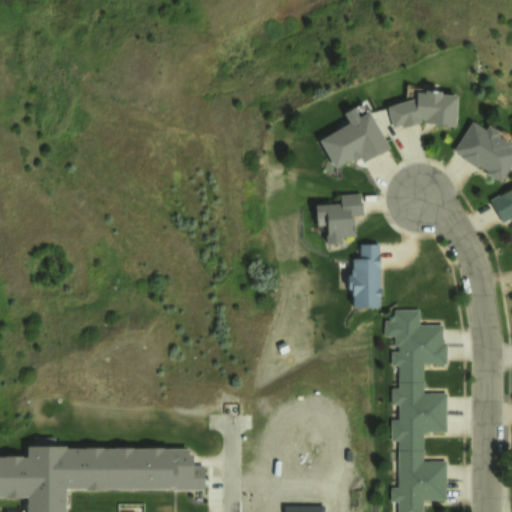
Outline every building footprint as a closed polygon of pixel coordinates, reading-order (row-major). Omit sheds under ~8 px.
[(392,132),(386,110),(415,102),(415,92),(465,93),(464,125),(458,125),(458,133),(435,132),(436,125),(428,125),(428,119),(420,119),(421,125),(392,132)] [(369,116),(319,144),(335,172),(360,158),(364,165),(389,151),(369,116)] [(472,125),(484,132),(488,126),(511,140),(511,174),(504,188),(487,178),(490,172),(481,167),(479,171),(461,160),(464,156),(457,152),(472,125)] [(511,188),(511,220),(504,225),(491,201),(511,188)] [(362,194),(338,195),(339,205),(318,206),(319,232),(326,231),(326,238),(353,237),(352,219),(363,219),(362,194)] [(361,248),(361,262),(352,262),(351,282),(356,282),(356,308),(383,309),(383,263),(378,263),(378,248),(361,248)] [(397,511),(397,502),(390,502),(390,487),(397,487),(397,441),(390,441),(390,419),(397,419),(397,404),(390,404),(390,388),(397,388),(397,365),(390,365),(390,351),(397,351),(397,346),(393,346),(393,336),(383,336),(383,320),(393,320),(393,309),(418,309),(418,324),(441,324),(441,342),(445,342),(445,363),(422,363),(422,393),(445,393),(445,431),(422,431),(422,461),(445,461),(445,499),(422,499),(422,511),(397,511)] [(0,460),(30,460),(30,445),(61,445),(61,457),(185,455),(185,468),(197,468),(198,477),(206,477),(206,490),(67,492),(67,511),(25,511),(25,500),(0,500),(0,460)]
